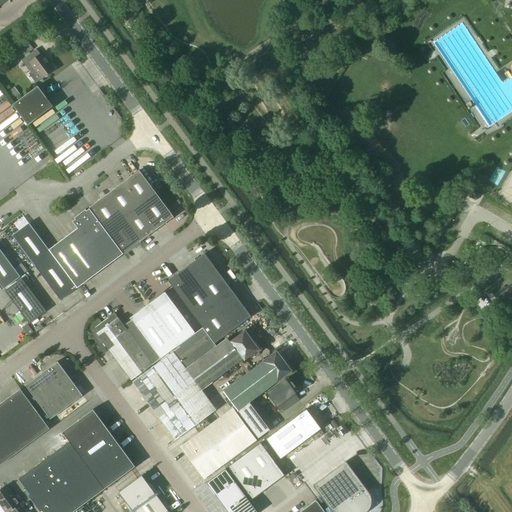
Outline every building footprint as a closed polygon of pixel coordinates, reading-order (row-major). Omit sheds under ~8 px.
[(49,59),(44,52),(41,54),(37,49),(22,60),(31,72),(35,69),(42,79),(55,68),(48,59),(49,59)] [(53,106),(49,101),(38,86),(13,104),(28,125),(53,106)] [(14,87),(7,92),(12,100),(20,94),(14,87)] [(174,217),(139,170),(90,206),(124,253),(174,217)] [(472,192),(469,197),(476,201),(479,196),(472,192)] [(78,228),(49,249),(77,288),(123,254),(90,209),(89,209),(87,211),(86,209),(82,212),(78,215),(80,216),(73,221),(78,228)] [(61,299),(77,288),(49,249),(29,222),(12,235),(35,265),(28,270),(34,279),(41,274),(61,299)] [(21,276),(0,248),(0,283),(4,289),(21,276)] [(168,280),(203,327),(215,343),(251,316),(205,253),(168,280)] [(29,323),(46,311),(22,278),(5,290),(29,323)] [(146,305),(177,346),(178,345),(195,332),(165,292),(146,305)] [(481,298),(476,301),(482,309),(487,306),(481,298)] [(131,320),(124,325),(153,364),(160,358),(177,346),(146,305),(130,317),(131,320)] [(131,380),(153,364),(124,325),(118,317),(97,333),(131,380)] [(28,335),(30,334),(33,332),(28,324),(23,328),(28,335)] [(203,327),(195,332),(178,345),(179,347),(173,351),(186,368),(216,345),(215,343),(203,327)] [(258,349),(244,330),(229,341),(243,360),(244,360),(258,349)] [(216,345),(186,368),(202,390),(243,360),(229,341),(227,337),(216,345)] [(277,350),(271,355),(223,391),(238,411),(277,381),(292,370),(277,350)] [(186,368),(173,351),(133,381),(175,440),(216,409),(202,390),(186,368)] [(58,361),(26,385),(51,418),(83,395),(58,361)] [(300,399),(285,378),(266,392),(281,413),(300,399)] [(21,388),(0,403),(0,459),(3,463),(50,428),(21,388)] [(251,402),(239,411),(251,427),(259,438),(271,429),(251,402)] [(204,479),(257,440),(233,407),(180,446),(204,479)] [(306,408),(266,439),(281,458),(321,428),(306,408)] [(19,478),(44,511),(72,511),(135,466),(93,409),(62,431),(69,441),(19,478)] [(260,442),(228,466),(252,498),(284,474),(260,442)] [(313,485),(333,511),(366,511),(368,511),(369,509),(370,507),(371,505),(371,502),(372,500),(371,498),(371,496),(370,494),(369,492),(346,461),(313,485)] [(224,469),(207,483),(226,509),(228,511),(258,511),(224,469)] [(119,492),(133,511),(168,511),(142,475),(119,492)] [(0,503),(6,511),(26,511),(25,510),(24,510),(19,503),(20,503),(7,485),(0,489),(0,503)] [(325,511),(316,499),(298,511),(325,511)]
